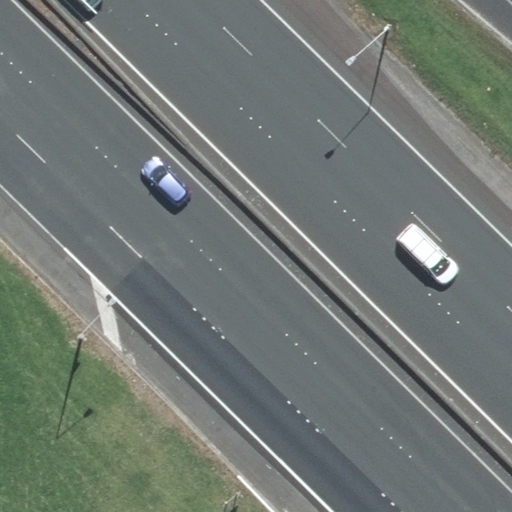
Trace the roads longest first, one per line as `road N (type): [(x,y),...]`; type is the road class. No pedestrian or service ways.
road 1 (motorway): [(427,511),(0,84)]
road 2 (motorway): [(131,0),(511,374)]
